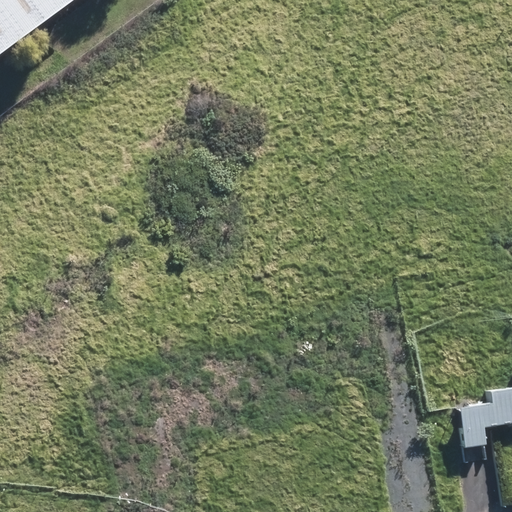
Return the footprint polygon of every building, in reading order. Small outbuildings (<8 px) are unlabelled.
[(0,0),(0,68),(89,0),(0,0)] [(393,288),(371,293),(381,333),(403,328),(393,288)] [(363,290),(280,310),(290,353),(352,338),(373,332),(363,290)] [(372,339),(355,342),(369,419),(385,416),(372,339)] [(414,392),(408,363),(391,367),(397,396),(414,392)] [(424,424),(419,399),(400,403),(404,427),(424,424)]
